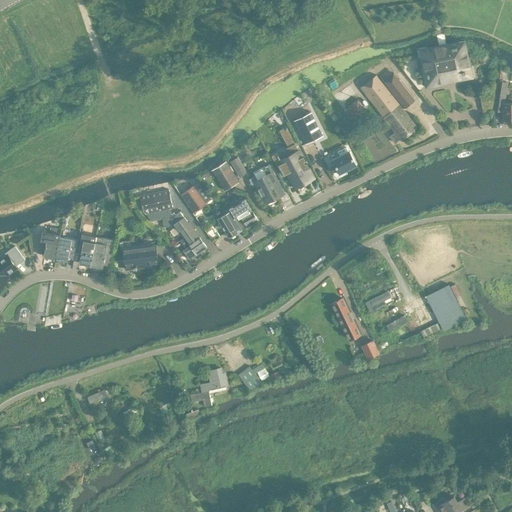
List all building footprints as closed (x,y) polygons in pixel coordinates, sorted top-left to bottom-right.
[(448,44),(427,49),(432,69),(429,69),(433,84),(470,74),(467,60),(470,59),(466,45),(449,50),(448,44)] [(118,65),(114,67),(118,79),(123,77),(118,65)] [(385,81),(384,82),(405,108),(416,100),(394,73),(393,74),(389,69),(380,76),(385,81)] [(377,75),(361,87),(396,132),(391,136),(396,143),(402,139),(403,140),(418,128),(377,75)] [(495,94),(495,106),(503,106),(503,121),(511,120),(511,103),(504,104),(508,83),(497,81),(495,94)] [(358,99),(347,108),(356,119),(367,111),(358,99)] [(323,135),(311,112),(294,120),(306,144),(323,135)] [(286,169),(296,188),(310,181),(302,167),(307,164),(309,168),(310,168),(300,149),(294,152),(297,159),(288,164),(286,160),(279,164),(283,171),(286,169)] [(331,166),(335,175),(339,172),(340,175),(357,166),(349,151),(333,160),(335,164),(331,166)] [(238,156),(230,161),(240,177),(248,173),(238,156)] [(213,170),(225,190),(239,181),(226,161),(213,170)] [(270,164),(264,168),(255,173),(257,176),(251,179),(255,186),(257,185),(267,203),(280,196),(274,184),(278,181),(280,184),(270,164)] [(147,213),(171,208),(174,207),(168,182),(143,188),(144,194),(140,195),(143,211),(147,213)] [(207,204),(206,203),(212,199),(199,183),(194,186),(183,195),(196,212),(207,204)] [(230,207),(243,229),(259,220),(253,209),(250,211),(249,210),(251,209),(245,198),(230,207)] [(243,229),(230,207),(224,211),(226,214),(219,218),(230,237),(243,229)] [(171,208),(147,213),(152,221),(162,219),(163,220),(172,218),(172,215),(171,208)] [(172,218),(163,220),(164,227),(172,225),(171,230),(176,226),(178,229),(179,228),(179,230),(189,223),(182,212),(177,215),(175,212),(172,215),(172,218)] [(180,241),(195,230),(190,222),(189,223),(179,230),(179,228),(178,229),(179,231),(175,234),(176,235),(180,235),(181,234),(183,237),(180,240),(180,241)] [(189,244),(200,236),(195,230),(180,241),(186,249),(190,245),(189,244)] [(80,262),(92,264),(95,250),(94,250),(96,236),(82,234),(80,247),(78,259),(80,260),(80,262)] [(60,241),(57,257),(68,260),(69,258),(75,259),(77,247),(76,246),(77,240),(60,236),(59,240),(60,241)] [(95,250),(92,264),(104,266),(104,265),(110,266),(115,240),(97,236),(95,250)] [(207,247),(200,236),(189,244),(190,245),(186,249),(184,250),(190,259),(195,256),(197,259),(204,255),(201,251),(207,247)] [(45,255),(57,257),(60,241),(59,240),(42,237),(41,240),(39,253),(45,254),(45,255)] [(157,244),(124,249),(127,269),(160,264),(157,244)] [(0,283),(9,277),(8,275),(18,268),(17,267),(26,260),(16,246),(6,253),(8,256),(0,261),(0,283)] [(448,285),(427,296),(439,322),(421,331),(423,336),(463,317),(448,285)] [(388,291),(365,302),(370,313),(386,305),(384,301),(391,297),(388,291)] [(360,334),(343,298),(332,303),(349,339),(360,334)] [(404,315),(386,325),(389,331),(407,322),(404,315)] [(379,352),(373,340),(362,346),(368,357),(379,352)] [(249,366),(238,374),(248,389),(260,381),(249,366)] [(211,382),(200,384),(202,392),(191,395),(193,402),(203,400),(204,406),(212,405),(209,390),(226,386),(225,385),(227,384),(225,373),(222,373),(221,368),(208,371),(211,382)] [(105,390),(88,397),(90,403),(107,396),(105,390)] [(130,409),(123,412),(125,417),(133,413),(130,409)] [(198,409),(186,414),(188,419),(200,413),(198,409)] [(100,443),(106,441),(101,430),(95,432),(100,443)] [(441,508),(443,511),(448,511),(466,501),(464,497),(457,502),(454,496),(436,506),(438,509),(441,508)] [(466,501),(448,511),(463,511),(462,509),(469,505),(466,501)] [(395,502),(389,504),(391,511),(392,511),(398,510),(395,502)]
